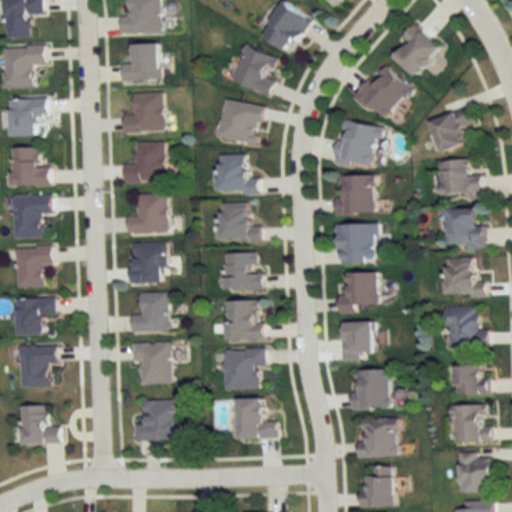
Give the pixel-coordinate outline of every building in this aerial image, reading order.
[(6,0),(7,38),(32,37),(32,15),(45,15),(44,0),(6,0)] [(127,0),(128,15),(121,15),(122,33),(163,32),(161,0),(127,0)] [(311,18),(283,0),(262,34),(290,52),(311,18)] [(440,48),(413,23),(400,37),(406,42),(394,57),(414,76),(440,48)] [(133,64),(123,64),(123,81),(161,81),(161,44),(133,44),(133,64)] [(5,47),(6,88),(36,87),(35,64),(47,64),(47,46),(5,47)] [(234,83),(271,95),(276,80),(269,78),(273,67),(278,69),(282,58),(246,46),(234,83)] [(355,95),(385,122),(413,90),(383,64),(355,95)] [(135,115),(125,115),(125,132),(166,131),(164,91),(134,93),(135,115)] [(11,136),(40,135),(39,115),(49,115),(49,98),(10,99),(11,136)] [(225,99),(218,137),(260,145),(267,107),(225,99)] [(477,138),(465,108),(430,122),(442,152),(477,138)] [(382,127),(345,119),(336,161),(372,169),(382,127)] [(167,142),(136,142),(136,164),(126,164),(126,182),(167,182),(167,142)] [(13,186),(52,186),(52,167),(40,167),(40,147),(13,147),(13,186)] [(219,155),(219,193),(261,193),(262,178),(249,178),(249,155),(219,155)] [(440,161),(443,199),(483,197),(481,175),(471,175),(470,159),(440,161)] [(375,175),(338,175),(338,214),(375,214),(375,175)] [(129,232),(169,232),(169,193),(138,193),(138,216),(129,216),(129,232)] [(53,214),(53,195),(14,195),(14,237),(46,237),(46,214),(53,214)] [(222,203),(222,241),(263,241),(263,226),(249,226),(249,203),(222,203)] [(483,247),(482,208),(446,208),(447,247),(483,247)] [(379,262),(378,222),(338,224),(340,263),(379,262)] [(167,243),(131,243),(131,283),(167,283),(167,243)] [(18,247),(18,286),(46,286),(46,264),(54,264),(54,247),(18,247)] [(225,253),(227,291),(265,290),(265,271),(259,271),(258,252),(225,253)] [(475,279),(475,258),(445,258),(445,296),(487,296),(487,279),(475,279)] [(358,313),(358,304),(379,304),(379,272),(340,272),(340,313),(358,313)] [(170,292),(142,292),(142,316),(133,316),(133,332),(170,332),(170,292)] [(46,335),(46,315),(57,315),(57,298),(18,298),(18,335),(46,335)] [(265,340),(264,300),(227,300),(228,340),(265,340)] [(444,328),(448,328),(448,346),(488,346),(488,329),(478,329),(478,306),(444,306),(444,328)] [(174,383),(173,342),(136,343),(138,385),(174,383)] [(52,364),(59,364),(58,346),(21,346),(21,387),(52,387),(52,364)] [(227,391),(260,389),(260,367),(268,367),(267,349),(226,350),(227,391)] [(454,364),(455,395),(489,394),(488,364),(454,364)] [(392,370),(353,370),(354,410),(392,409),(392,370)] [(264,398),(239,399),(240,439),(279,438),(279,425),(264,426),(264,398)] [(136,424),(136,441),(178,441),(178,400),(146,401),(146,424),(136,424)] [(23,406),(23,444),(63,443),(62,426),(50,426),(49,405),(23,406)] [(452,405),(452,443),(490,443),(489,405),(452,405)] [(398,419),(359,420),(360,458),(399,457),(398,419)] [(492,453),(459,453),(459,493),(492,493),(492,453)] [(365,507),(394,507),(394,468),(365,468),(365,507)] [(494,511),(494,501),(456,501),(455,511),(494,511)]
